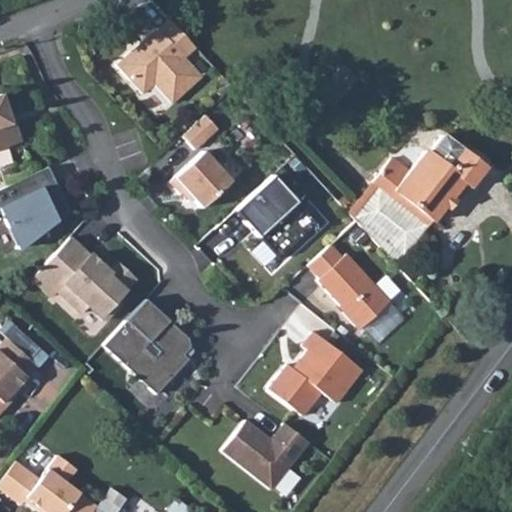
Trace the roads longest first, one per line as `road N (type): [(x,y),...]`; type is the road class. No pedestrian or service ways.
road 1 (residential): [(253,340),(204,304),(179,258),(133,216),(37,20)]
road 2 (secondary): [(384,511),(511,345)]
